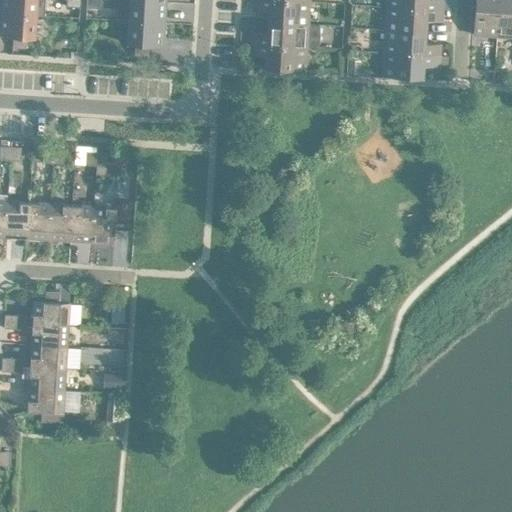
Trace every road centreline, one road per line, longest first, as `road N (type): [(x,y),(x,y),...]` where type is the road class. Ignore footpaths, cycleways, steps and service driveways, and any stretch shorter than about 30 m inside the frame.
road 1 (unknown): [(196,60),(0,42)]
road 2 (residential): [(192,93),(163,102),(0,92)]
road 3 (residential): [(126,268),(0,261)]
